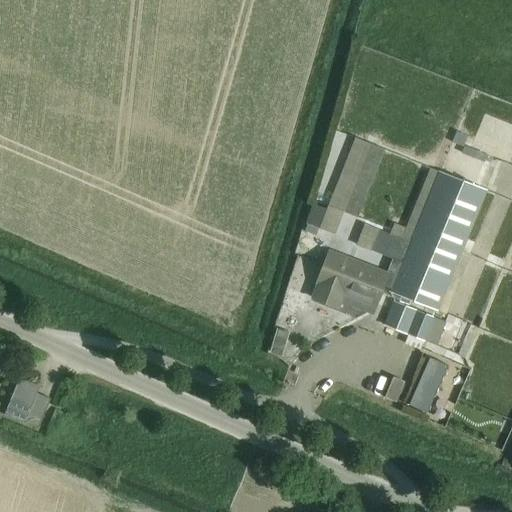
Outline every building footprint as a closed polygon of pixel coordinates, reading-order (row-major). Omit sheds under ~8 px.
[(358,219),(385,150),(356,139),(328,211),(321,230),(337,236),(345,214),(358,219)] [(318,285),(312,298),(339,309),(341,303),(344,295),(376,308),(384,286),(393,290),(391,294),(437,312),(438,311),(463,252),(487,191),(431,169),(406,229),(401,240),(390,235),(380,231),(372,251),(393,259),(387,273),(331,251),(317,284),(318,285)] [(314,206),(307,225),(321,230),(328,211),(314,206)] [(424,342),(424,341),(438,346),(447,323),(434,318),(395,301),(385,326),(424,342)] [(290,333),(278,330),(271,354),(283,357),(290,333)] [(430,359),(409,406),(427,414),(448,366),(430,359)] [(397,404),(405,383),(393,378),(385,399),(397,404)] [(20,379),(5,415),(39,429),(51,399),(38,394),(40,388),(20,379)] [(56,410),(50,423),(58,427),(64,414),(56,410)]
